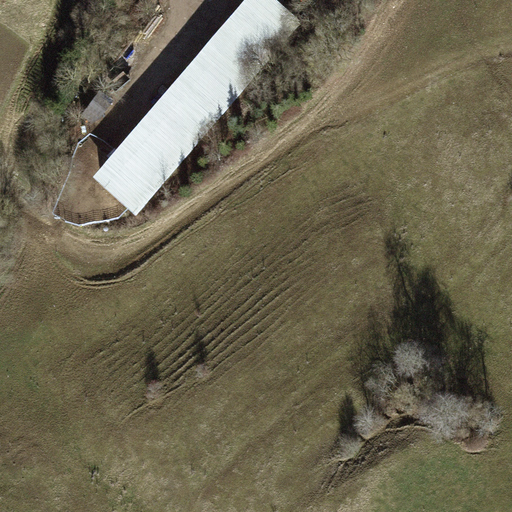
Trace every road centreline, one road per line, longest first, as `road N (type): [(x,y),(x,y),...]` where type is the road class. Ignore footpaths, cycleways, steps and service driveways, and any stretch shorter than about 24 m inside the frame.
road 1 (track): [(394,0),(326,110),(161,226),(129,243),(100,245),(71,235),(67,201),(84,163),(146,94),(187,25),(183,0)]
road 2 (track): [(326,110),(371,103),(469,60),(511,52)]
